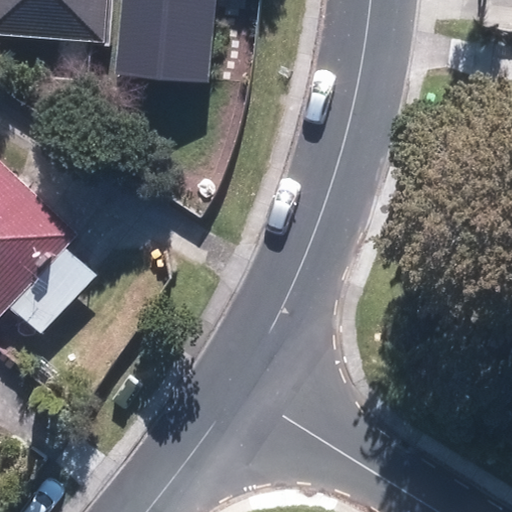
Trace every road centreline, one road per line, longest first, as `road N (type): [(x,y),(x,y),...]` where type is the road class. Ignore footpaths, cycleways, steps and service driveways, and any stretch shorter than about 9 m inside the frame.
road 1 (residential): [(236,388),(298,273),(353,120),(370,0)]
road 2 (residential): [(436,511),(236,388)]
road 3 (residential): [(147,511),(236,388)]
